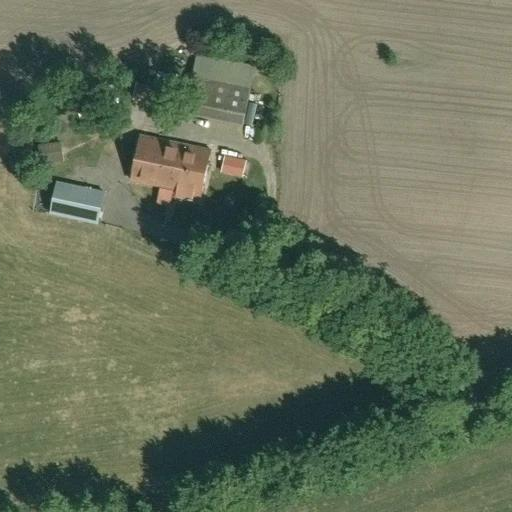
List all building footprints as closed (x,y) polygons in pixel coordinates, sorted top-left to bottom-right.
[(244,125),(251,89),(256,67),(196,55),(192,77),(184,112),(244,125)] [(201,197),(211,150),(140,135),(130,181),(160,187),(160,189),(177,192),(176,198),(192,201),(194,196),(201,197)] [(39,145),(41,163),(53,162),(50,144),(39,145)] [(243,176),(246,161),(225,156),(221,172),(243,176)] [(98,224),(104,192),(58,182),(51,213),(98,224)]
